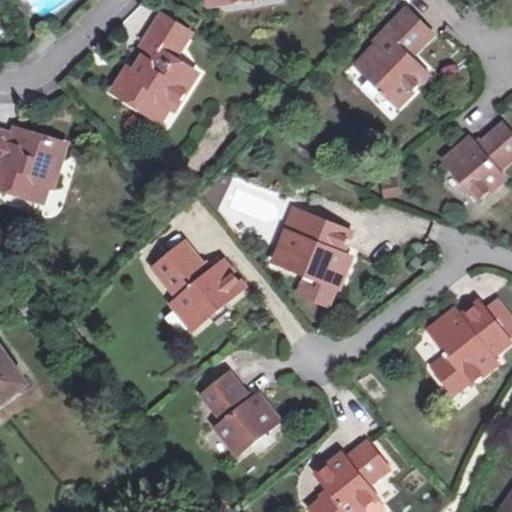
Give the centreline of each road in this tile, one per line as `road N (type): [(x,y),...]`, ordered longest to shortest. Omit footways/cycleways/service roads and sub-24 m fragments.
road 1 (residential): [(511,264),(478,255),(457,266),(328,363)]
road 2 (unknown): [(328,363),(207,224)]
road 3 (residential): [(0,79),(14,82),(103,0)]
